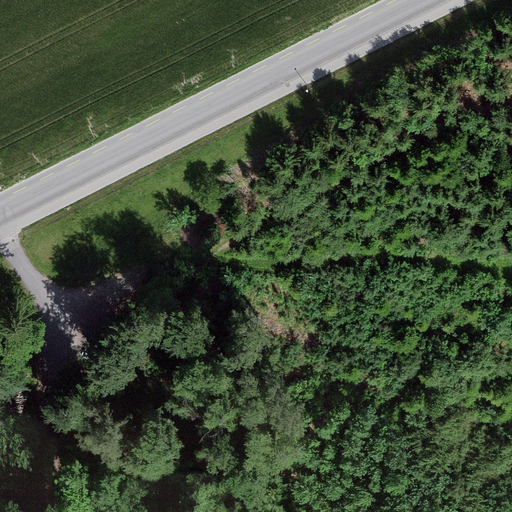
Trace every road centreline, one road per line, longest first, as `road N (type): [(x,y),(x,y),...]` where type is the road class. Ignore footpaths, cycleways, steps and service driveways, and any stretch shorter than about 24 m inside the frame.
road 1 (track): [(511,127),(480,147),(384,254),(357,243),(297,297),(233,335),(146,285),(55,309)]
road 2 (tertiary): [(0,210),(413,0)]
road 3 (track): [(59,344),(57,511)]
